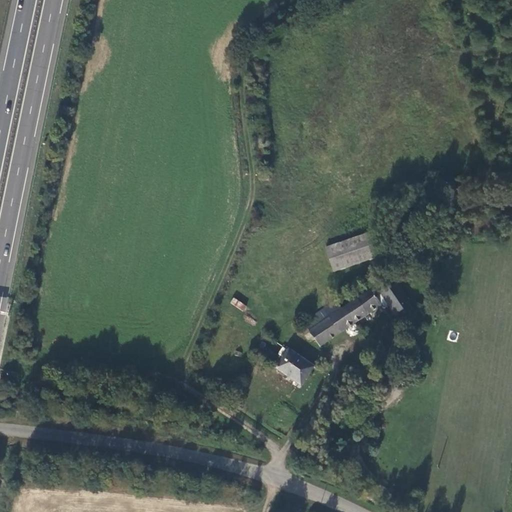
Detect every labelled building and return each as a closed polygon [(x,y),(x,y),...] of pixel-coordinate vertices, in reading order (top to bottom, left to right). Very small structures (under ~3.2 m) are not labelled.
[(374,232),(327,249),(335,272),(382,256),(374,232)] [(398,285),(386,292),(390,299),(397,314),(398,314),(404,310),(405,305),(409,302),(398,285)] [(354,323),(380,306),(370,289),(343,308),(354,323)] [(378,298),(382,304),(390,299),(386,292),(378,298)] [(232,298),(229,304),(244,310),(247,304),(232,298)] [(395,314),(397,314),(390,299),(382,304),(383,307),(385,307),(388,305),(395,314)] [(325,321),(342,309),(336,301),(320,312),(325,321)] [(434,301),(420,302),(421,312),(434,312),(434,301)] [(314,350),(354,323),(343,308),(342,309),(325,321),(320,312),(304,323),(310,331),(305,335),(314,350)] [(314,368),(289,351),(276,369),(301,386),(314,368)]
